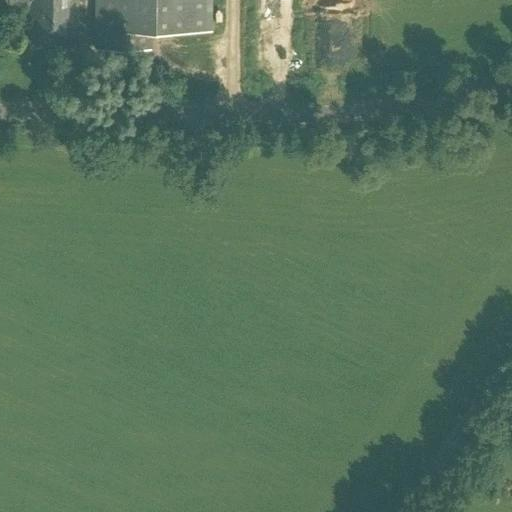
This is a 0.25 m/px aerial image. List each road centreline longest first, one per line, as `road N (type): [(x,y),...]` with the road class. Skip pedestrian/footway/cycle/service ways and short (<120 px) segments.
road 1 (unclassified): [(0,114),(284,117),(386,111),(511,84)]
road 2 (unclassified): [(397,511),(511,364)]
